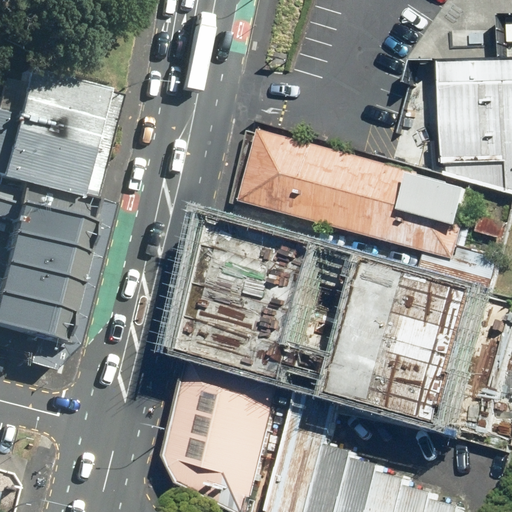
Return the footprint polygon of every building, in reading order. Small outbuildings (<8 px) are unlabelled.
[(511,62),(441,66),(441,170),(511,189),(511,62)] [(0,200),(85,224),(119,98),(6,68),(0,88),(0,200)] [(470,191),(254,133),(235,204),(423,255),(417,277),(491,297),(502,258),(455,245),(470,191)] [(0,200),(0,330),(53,344),(85,224),(0,200)] [(509,224),(479,214),(473,232),(503,242),(509,224)] [(306,284),(274,274),(268,296),(299,305),(306,284)] [(207,363),(182,460),(192,485),(246,511),(263,511),(296,385),(207,363)] [(344,397),(305,387),(274,511),(465,511),(466,508),(439,500),(441,494),(412,487),(413,480),(385,473),(387,467),(360,459),(361,453),(333,445),(344,397)]
